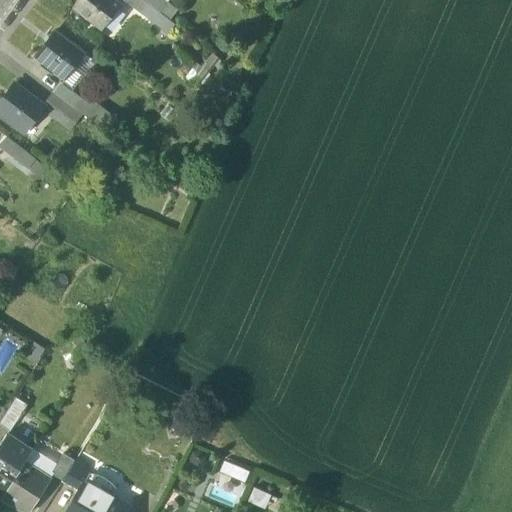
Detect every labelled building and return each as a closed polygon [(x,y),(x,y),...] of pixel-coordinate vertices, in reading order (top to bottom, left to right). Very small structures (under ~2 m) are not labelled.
[(121,5),(114,0),(78,0),(72,9),(101,31),(121,5)] [(160,13),(142,0),(122,0),(123,0),(152,23),(160,13)] [(167,3),(162,0),(142,0),(160,13),(167,3)] [(84,53),(55,31),(35,57),(64,80),(84,53)] [(90,105),(60,83),(53,92),(82,115),(90,105)] [(44,107),(14,84),(0,102),(0,114),(24,133),(44,107)] [(82,115),(53,92),(46,102),(75,124),(82,115)] [(36,160),(6,137),(0,144),(0,147),(28,169),(36,160)] [(32,451),(6,435),(0,445),(0,497),(2,499),(24,463),(32,451)] [(75,461),(63,454),(51,474),(62,481),(75,461)] [(75,461),(62,481),(76,489),(89,467),(76,459),(75,461)] [(29,511),(50,479),(24,463),(2,499),(22,511),(29,511)] [(85,481),(67,511),(128,511),(111,502),(113,497),(85,481)] [(251,500),(275,509),(279,497),(256,489),(251,500)]
